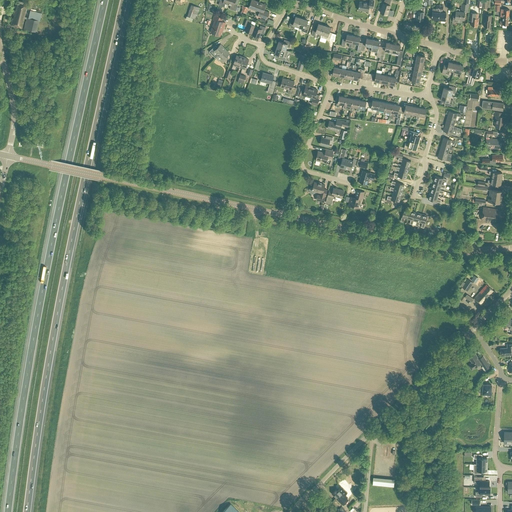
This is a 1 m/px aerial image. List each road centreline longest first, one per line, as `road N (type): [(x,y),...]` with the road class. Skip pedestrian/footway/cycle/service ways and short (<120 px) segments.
road 1 (motorway): [(27,511),(64,275),(124,0)]
road 2 (motorway): [(104,0),(46,268),(9,511)]
road 3 (tertiary): [(511,248),(430,246),(8,155)]
road 4 (unclassified): [(371,430),(473,327)]
road 5 (residential): [(347,181),(301,163),(332,84)]
